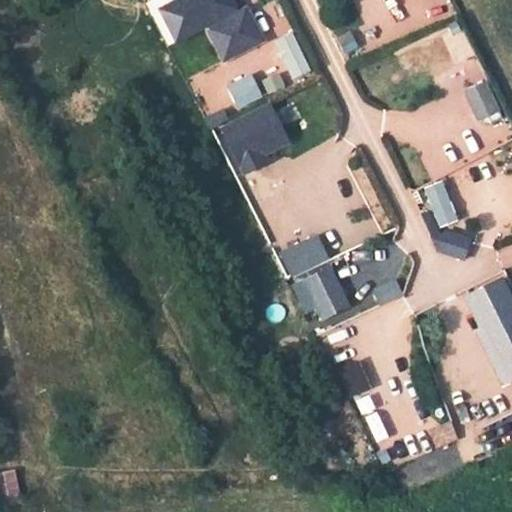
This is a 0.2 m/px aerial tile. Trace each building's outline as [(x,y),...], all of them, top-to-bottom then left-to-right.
[(233,0),(200,12),(218,61),(264,44),(247,0),(233,0)] [(440,0),(412,0),(423,22),(446,12),(440,0)] [(292,31),(274,40),(295,83),(313,74),(292,31)] [(443,33),(395,50),(406,79),(430,70),(433,78),(456,69),(443,33)] [(237,109),(264,96),(253,73),(226,86),(237,109)] [(480,127),(503,116),(487,80),(463,90),(480,127)] [(240,173),(292,148),(271,102),(218,127),(240,173)] [(441,228),(460,220),(442,181),(424,189),(441,228)] [(329,259),(317,233),(303,239),(281,191),(255,203),(289,278),(329,259)] [(314,309),(322,322),(352,306),(330,266),(289,288),(304,314),(314,309)] [(511,290),(505,275),(461,294),(502,386),(511,381),(511,290)] [(350,397),(372,387),(360,360),(338,370),(350,397)] [(376,392),(357,401),(368,424),(387,415),(376,392)] [(14,474),(0,476),(0,494),(16,492),(14,474)]
